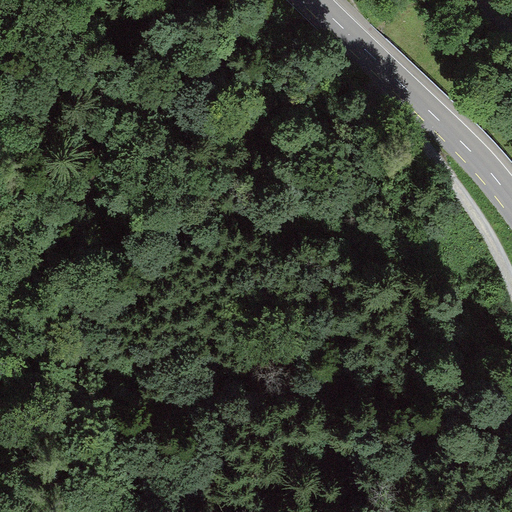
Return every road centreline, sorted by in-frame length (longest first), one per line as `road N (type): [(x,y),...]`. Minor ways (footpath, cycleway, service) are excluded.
road 1 (tertiary): [(312,0),(511,200)]
road 2 (track): [(430,112),(412,130),(485,237),(511,298)]
road 3 (unknown): [(363,51),(338,116),(356,203)]
